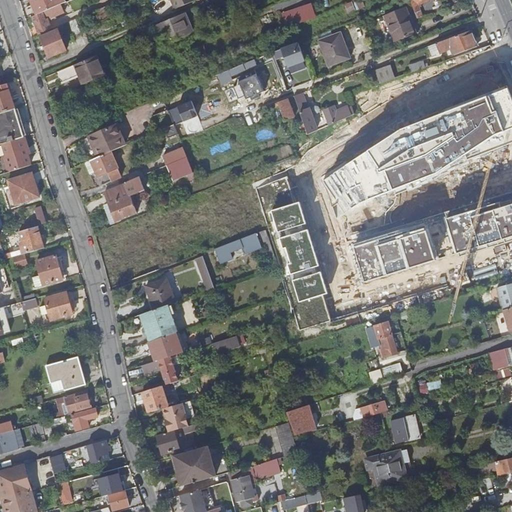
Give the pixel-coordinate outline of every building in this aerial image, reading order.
[(60,5),(65,2),(64,0),(29,0),(36,15),(60,5)] [(195,0),(194,0),(170,0),(174,9),(195,0)] [(409,0),(416,19),(449,7),(448,4),(459,0),(409,0)] [(60,5),(32,17),(35,26),(39,34),(48,30),(45,22),(45,21),(64,13),(60,5)] [(280,30),(308,19),(303,7),(274,17),(280,30)] [(403,8),(383,16),(393,42),(415,34),(410,22),(409,23),(403,8)] [(163,44),(193,31),(185,13),(156,25),(163,44)] [(67,50),(56,28),(52,30),(53,32),(41,37),(50,58),(67,50)] [(453,55),(476,47),(470,31),(435,44),(438,52),(450,48),(453,55)] [(337,33),(318,41),(327,67),(349,58),(345,48),(343,49),(337,33)] [(300,40),(282,47),(289,67),(307,60),(300,40)] [(431,55),(438,52),(435,44),(428,47),(431,55)] [(84,84),(104,75),(96,56),(76,64),(84,84)] [(218,80),(256,66),(253,60),(216,75),(218,80)] [(413,72),(429,66),(429,64),(426,65),(425,60),(411,65),(413,72)] [(62,84),(80,76),(83,84),(84,84),(76,64),(57,72),(62,84)] [(394,78),(389,65),(374,71),(379,83),(394,78)] [(263,93),(256,76),(250,79),(248,74),(237,79),(246,100),(254,97),(261,94),(263,93)] [(0,113),(14,109),(12,100),(14,99),(10,83),(0,86),(0,113)] [(403,128),(323,181),(336,218),(359,203),(439,173),(511,144),(511,99),(507,88),(403,128)] [(307,134),(317,130),(309,109),(307,110),(302,93),(293,97),(306,129),(307,134)] [(170,109),(176,124),(200,114),(193,99),(170,109)] [(284,121),(294,117),(287,99),(277,103),(284,121)] [(228,121),(240,117),(236,106),(224,111),(228,121)] [(329,125),(357,114),(354,107),(349,110),(348,107),(336,112),(334,106),(323,110),(329,125)] [(23,137),(14,109),(0,113),(0,144),(23,137)] [(233,132),(245,127),(240,117),(228,121),(233,132)] [(108,153),(123,146),(114,126),(87,138),(96,158),(108,153)] [(290,141),(307,134),(306,129),(289,136),(290,141)] [(27,149),(23,137),(0,144),(4,156),(2,159),(6,170),(9,172),(29,166),(26,155),(24,150),(27,149)] [(166,165),(186,157),(182,148),(163,156),(166,165)] [(111,181),(119,177),(108,153),(96,158),(89,161),(96,177),(107,173),(111,181)] [(173,181),(187,175),(193,172),(186,157),(167,166),(173,181)] [(193,181),(196,179),(193,172),(187,175),(189,180),(192,178),(193,181)] [(34,182),(31,174),(7,181),(15,205),(39,198),(38,196),(37,197),(32,183),(34,182)] [(120,220),(136,213),(134,206),(133,206),(129,196),(144,190),(139,176),(125,182),(124,185),(104,193),(109,204),(112,212),(110,213),(111,214),(109,215),(112,224),(119,221),(120,220)] [(286,178),(255,187),(300,330),(331,321),(286,178)] [(511,199),(447,219),(457,252),(511,236),(511,199)] [(39,225),(46,223),(44,217),(42,212),(41,206),(34,208),(39,225)] [(240,237),(239,231),(251,229),(250,219),(226,222),(228,239),(240,237)] [(425,222),(351,244),(362,283),(436,261),(425,222)] [(17,256),(43,248),(37,227),(19,232),(21,241),(13,243),(17,256)] [(151,258),(171,250),(168,241),(148,249),(151,258)] [(227,245),(215,250),(219,263),(232,259),(227,245)] [(135,278),(156,270),(151,258),(148,249),(127,257),(135,278)] [(16,267),(26,265),(23,255),(13,258),(16,267)] [(62,280),(56,256),(36,261),(43,285),(62,280)] [(204,283),(211,281),(202,256),(196,259),(204,283)] [(154,310),(168,304),(174,303),(166,279),(146,287),(154,310)] [(511,308),(511,283),(497,288),(500,299),(504,311),(511,308)] [(51,320),(72,314),(72,313),(66,294),(66,293),(45,299),(47,306),(42,307),(44,314),(49,313),(51,320)] [(22,310),(37,306),(35,298),(25,301),(20,302),(22,310)] [(150,342),(175,333),(178,332),(168,304),(154,310),(140,315),(150,342)] [(0,326),(2,333),(9,331),(5,315),(0,316),(0,326)] [(377,336),(390,332),(388,323),(375,327),(377,336)] [(391,332),(371,338),(374,349),(381,347),(384,359),(397,355),(391,332)] [(155,361),(178,354),(183,353),(175,333),(150,342),(148,342),(155,361)] [(225,351),(239,346),(236,336),(212,343),(214,350),(224,347),(225,351)] [(511,347),(495,352),(501,371),(511,367),(511,347)] [(167,384),(178,380),(174,365),(181,363),(178,354),(155,361),(144,365),(146,374),(163,368),(167,384)] [(66,390),(86,384),(79,357),(46,366),(51,383),(52,383),(55,393),(65,390),(66,390)] [(371,386),(403,375),(400,365),(367,374),(371,386)] [(298,376),(300,383),(308,381),(305,373),(298,376)] [(150,412),(169,407),(164,391),(181,385),(180,380),(178,380),(167,384),(143,391),(150,412)] [(72,414),(92,408),(87,390),(64,397),(56,399),(60,412),(52,415),(54,419),(66,415),(70,414),(72,414)] [(180,404),(184,417),(193,415),(190,401),(180,404)] [(366,406),(369,416),(379,413),(378,409),(385,407),(383,401),(366,406)] [(184,417),(180,404),(165,408),(168,422),(165,423),(168,433),(173,431),(179,429),(187,427),(184,417)] [(315,431),(307,406),(285,412),(294,437),(306,432),(315,431)] [(76,430),(89,426),(87,419),(98,416),(95,407),(92,408),(72,414),(76,430)] [(45,434),(53,432),(51,426),(67,421),(66,415),(54,419),(42,422),(45,434)] [(401,437),(402,443),(419,439),(414,416),(404,419),(408,436),(401,437)] [(285,457),(296,454),(287,423),(276,426),(285,457)] [(187,427),(179,429),(180,432),(182,432),(183,434),(195,430),(194,425),(187,427)] [(0,451),(1,454),(18,449),(12,430),(0,433),(0,451)] [(168,433),(156,436),(161,455),(178,450),(173,431),(168,433)] [(108,440),(89,445),(93,459),(112,454),(108,440)] [(182,486),(214,477),(207,446),(173,456),(182,486)] [(374,468),(378,485),(413,476),(410,465),(403,467),(399,452),(365,461),(367,470),(374,468)] [(56,472),(68,468),(63,453),(51,456),(56,472)] [(511,457),(472,468),(474,476),(498,470),(499,474),(511,471),(511,457)] [(277,460),(229,473),(236,502),(253,498),(248,475),(253,474),(254,480),(280,473),(277,460)] [(109,495),(123,491),(119,474),(99,479),(103,497),(109,495)] [(59,482),(63,503),(74,501),(71,480),(59,482)] [(215,511),(208,488),(200,490),(203,500),(206,511),(215,511)] [(200,490),(180,496),(182,503),(181,504),(183,511),(184,511),(206,511),(203,500),(200,490)] [(123,491),(109,495),(113,511),(130,507),(126,491),(123,491)] [(5,501),(7,511),(36,511),(31,493),(5,501)] [(294,499),(280,503),(282,511),(321,501),(320,496),(319,493),(294,499)] [(359,496),(350,498),(352,511),(363,511),(366,510),(364,501),(361,502),(359,496)] [(345,511),(352,511),(350,498),(343,499),(345,511)]
